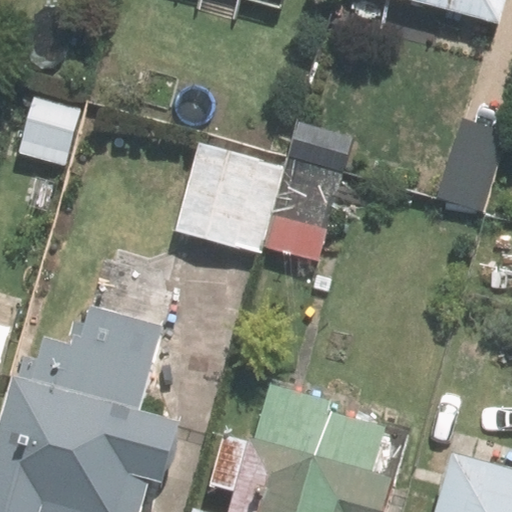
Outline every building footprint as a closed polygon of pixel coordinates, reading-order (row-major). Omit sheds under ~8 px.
[(511,16),(511,0),(417,0),(510,26),(511,16)] [(445,59),(340,29),(318,106),(423,136),(445,59)] [(84,105),(43,94),(29,145),(68,157),(84,105)] [(288,165),(207,141),(181,231),(263,255),(288,165)] [(295,171),(273,249),(323,263),(345,184),(295,171)] [(27,379),(0,475),(0,511),(150,511),(160,481),(178,486),(195,422),(147,410),(170,326),(100,307),(89,348),(59,340),(46,384),(27,379)] [(0,385),(14,336),(0,332),(0,385)] [(511,416),(511,374),(479,374),(478,416),(511,416)] [(384,473),(396,427),(339,412),(342,404),(283,387),(268,440),(265,446),(238,438),(225,486),(252,494),(247,511),(215,511),(202,508),(201,511),(395,511),(405,479),(384,473)] [(511,511),(511,473),(462,460),(446,511),(511,511)]
